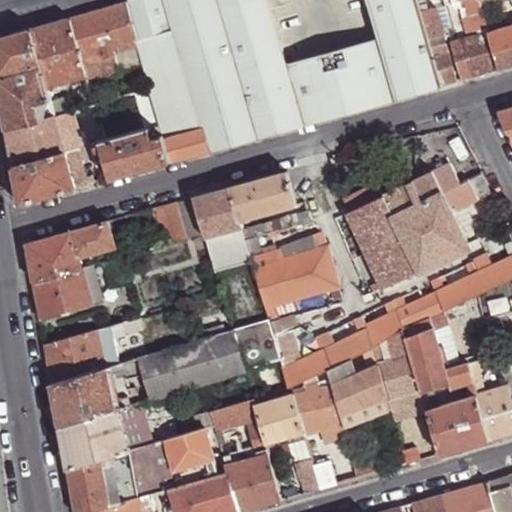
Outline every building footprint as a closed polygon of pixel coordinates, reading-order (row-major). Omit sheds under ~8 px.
[(167,0),(129,0),(126,1),(137,39),(175,28),(167,0)] [(218,0),(167,0),(175,28),(204,125),(211,150),(257,137),(218,0)] [(269,0),(218,0),(257,137),(305,124),(269,0)] [(395,98),(367,0),(269,0),(305,124),(395,98)] [(367,0),(395,98),(442,85),(429,37),(418,3),(417,0),(367,0)] [(429,37),(443,33),(434,0),(430,0),(424,2),(418,3),(429,37)] [(465,0),(473,31),(487,28),(479,0),(465,0)] [(499,0),(503,16),(511,13),(511,3),(510,0),(499,0)] [(126,1),(70,17),(83,62),(117,51),(139,45),(137,39),(126,1)] [(32,28),(43,66),(48,86),(86,75),(83,62),(70,17),(32,28)] [(498,68),(511,64),(511,24),(488,32),(498,68)] [(0,37),(0,77),(43,66),(32,28),(0,37)] [(175,28),(137,39),(139,45),(144,63),(151,86),(150,87),(150,88),(156,104),(161,124),(163,129),(177,126),(180,132),(204,125),(175,28)] [(475,36),(488,32),(487,28),(473,31),(475,36)] [(471,76),(498,68),(488,32),(475,36),(463,39),(467,59),(471,76)] [(457,81),(443,33),(429,37),(442,85),(457,81)] [(461,61),(467,59),(463,39),(456,41),(461,61)] [(139,45),(117,51),(122,69),(144,63),(139,45)] [(117,51),(83,62),(86,75),(87,78),(89,87),(93,104),(117,98),(115,91),(108,93),(103,73),(122,69),(117,51)] [(465,78),(471,76),(467,59),(461,61),(465,78)] [(43,66),(0,77),(0,90),(7,128),(39,119),(36,104),(52,99),(48,86),(43,66)] [(93,104),(89,87),(84,89),(88,106),(93,104)] [(150,88),(141,91),(145,107),(156,104),(150,88)] [(161,124),(156,104),(145,107),(152,127),(161,124)] [(511,106),(498,111),(511,139),(511,106)] [(39,119),(7,128),(14,166),(66,151),(67,151),(80,148),(72,117),(70,111),(57,115),(56,115),(39,119)] [(152,127),(80,148),(84,160),(97,157),(97,154),(100,153),(99,150),(104,149),(112,178),(173,160),(163,129),(161,124),(152,127)] [(211,150),(204,125),(180,132),(177,126),(163,129),(173,160),(211,150)] [(66,151),(14,166),(21,204),(76,189),(66,151)] [(445,192),(463,183),(456,168),(446,172),(442,161),(432,166),(434,171),(445,192)] [(265,194),(269,212),(298,204),(288,170),(269,175),(273,192),(265,194)] [(450,203),(445,192),(434,171),(347,212),(352,221),(382,283),(384,288),(392,284),(472,247),(470,244),(450,203)] [(489,184),(484,172),(463,183),(445,192),(450,203),(489,184)] [(269,175),(249,181),(254,197),(265,194),(273,192),(269,175)] [(249,181),(232,186),(242,219),(269,212),(265,194),(254,197),(249,181)] [(242,219),(232,186),(196,196),(196,198),(207,233),(208,237),(243,226),(242,219)] [(207,233),(196,198),(178,203),(184,223),(187,238),(207,233)] [(178,203),(178,201),(156,207),(167,243),(187,238),(184,223),(178,203)] [(309,220),(307,211),(292,214),(293,225),(309,220)] [(340,225),(352,221),(347,212),(336,219),(340,225)] [(293,225),(292,214),(255,225),(257,235),(278,229),(293,225)] [(110,221),(73,231),(80,255),(118,245),(110,221)] [(257,235),(255,225),(244,228),(247,238),(257,235)] [(244,228),(243,226),(208,237),(217,269),(253,260),(247,238),(244,228)] [(280,235),(278,229),(257,235),(259,241),(280,235)] [(315,233),(321,248),(328,246),(322,230),(315,233)] [(28,243),(35,280),(84,267),(80,255),(73,231),(28,243)] [(259,241),(257,235),(247,238),(253,260),(255,267),(265,265),(259,241)] [(321,248),(265,265),(255,267),(266,305),(278,302),(331,287),(339,285),(328,246),(321,248)] [(472,256),(478,266),(492,260),(486,249),(472,256)] [(356,258),(361,256),(358,250),(353,252),(356,258)] [(511,278),(511,256),(511,257),(445,288),(436,293),(444,311),(458,305),(511,278)] [(84,267),(94,302),(102,299),(93,265),(84,267)] [(35,280),(42,318),(94,302),(84,267),(35,280)] [(436,293),(445,288),(442,283),(447,281),(443,272),(430,278),(436,293)] [(384,288),(382,283),(375,286),(377,291),(384,288)] [(394,290),(392,284),(384,288),(377,291),(380,296),(394,290)] [(339,285),(331,287),(334,298),(342,297),(339,285)] [(424,298),(432,318),(444,311),(436,293),(424,298)] [(389,315),(406,307),(400,294),(383,302),(389,315)] [(389,338),(404,329),(432,318),(424,298),(406,307),(389,315),(368,325),(368,330),(374,348),(380,344),(389,338)] [(270,321),(273,333),(292,326),(307,342),(318,332),(313,326),(311,327),(299,317),(296,308),(281,312),(278,302),(266,305),(270,321)] [(365,315),(368,325),(389,315),(383,302),(363,311),(365,315)] [(444,311),(449,320),(463,315),(458,305),(444,311)] [(439,343),(453,339),(451,323),(449,320),(444,311),(432,318),(434,327),(439,343)] [(362,332),(368,330),(368,325),(365,315),(357,318),(362,332)] [(149,327),(146,316),(125,322),(127,333),(149,327)] [(404,329),(407,338),(434,327),(432,318),(404,329)] [(245,369),(281,360),(273,333),(270,321),(234,330),(245,369)] [(127,333),(125,322),(99,329),(100,333),(112,332),(112,337),(120,334),(127,333)] [(418,376),(447,368),(439,343),(434,327),(407,338),(418,376)] [(46,343),(54,382),(109,366),(100,333),(99,329),(46,343)] [(379,366),(388,397),(421,389),(418,376),(407,338),(404,329),(389,338),(396,359),(386,361),(379,363),(379,366)] [(139,357),(151,397),(153,396),(245,369),(234,330),(139,357)] [(332,367),(374,348),(368,330),(362,332),(335,345),(326,349),(332,367)] [(100,333),(109,366),(122,362),(120,353),(125,351),(120,334),(112,337),(112,332),(100,333)] [(322,334),(326,349),(335,345),(331,332),(322,334)] [(439,343),(447,368),(458,365),(453,339),(439,343)] [(374,348),(379,363),(386,361),(380,344),(374,348)] [(328,370),(332,367),(326,349),(284,369),(288,388),(292,386),(292,388),(328,370)] [(122,362),(125,362),(132,360),(129,350),(125,351),(120,353),(122,362)] [(500,365),(507,363),(511,360),(511,356),(511,354),(510,350),(497,355),(500,365)] [(122,362),(109,366),(110,373),(127,369),(125,362),(122,362)] [(470,368),(469,363),(469,362),(458,365),(447,368),(451,384),(452,387),(474,382),(470,368)] [(361,373),(379,366),(379,363),(360,368),(361,373)] [(500,365),(504,376),(510,374),(507,363),(500,365)] [(61,425),(119,408),(118,401),(110,373),(109,366),(54,382),(61,425)] [(370,401),(388,397),(379,366),(361,373),(332,382),(341,412),(347,410),(370,401)] [(422,391),(451,384),(447,368),(418,376),(421,389),(422,391)] [(122,400),(123,405),(137,402),(127,369),(110,373),(118,401),(122,400)] [(344,422),(341,412),(332,382),(294,395),(305,433),(325,427),(344,422)] [(476,387),(478,394),(484,391),(482,385),(476,387)] [(490,438),(511,431),(511,397),(508,386),(484,391),(478,394),(490,438)] [(391,409),(425,402),(422,391),(421,389),(388,397),(391,409)] [(440,453),(490,438),(478,394),(427,408),(435,437),(438,447),(440,453)] [(267,443),(305,433),(294,395),(255,405),(259,417),(267,443)] [(259,417),(255,405),(253,398),(212,409),(216,425),(217,429),(249,420),(259,417)] [(101,458),(131,449),(119,408),(61,425),(69,468),(101,458)] [(351,424),(347,410),(341,412),(344,422),(345,425),(351,424)] [(269,452),(267,443),(259,417),(249,420),(258,456),(269,452)] [(348,434),(345,425),(344,422),(325,427),(328,440),(348,434)] [(215,457),(207,427),(169,439),(178,468),(215,457)] [(308,445),(328,440),(325,427),(305,433),(308,445)] [(432,455),(440,453),(438,447),(435,437),(423,439),(425,450),(430,449),(432,455)] [(178,468),(169,439),(131,449),(101,458),(109,506),(139,497),(141,497),(156,493),(165,490),(164,488),(164,484),(180,479),(176,470),(178,468)] [(407,462),(421,458),(418,446),(404,450),(407,462)] [(320,487),(338,482),(327,447),(311,452),(312,458),(314,467),(320,487)] [(240,510),(282,499),(269,452),(258,456),(235,463),(227,465),(229,469),(240,510)] [(344,481),(360,476),(356,463),(354,457),(339,462),(344,481)] [(88,511),(109,506),(101,458),(69,468),(76,511),(88,511)] [(309,469),(314,467),(312,458),(306,459),(309,469)] [(360,476),(377,471),(373,459),(356,463),(360,476)] [(305,492),(320,487),(314,467),(309,469),(300,471),(305,492)] [(177,511),(234,511),(240,510),(229,469),(219,472),(215,473),(181,484),(170,487),(177,511)] [(511,473),(488,480),(497,511),(511,506),(511,473)] [(164,488),(170,487),(181,484),(180,479),(164,484),(164,488)] [(488,480),(445,492),(450,511),(497,511),(488,480)] [(450,511),(445,492),(413,501),(415,511),(450,511)] [(144,511),(160,511),(156,493),(141,497),(144,511)] [(142,511),(139,497),(109,506),(88,511),(142,511)]
